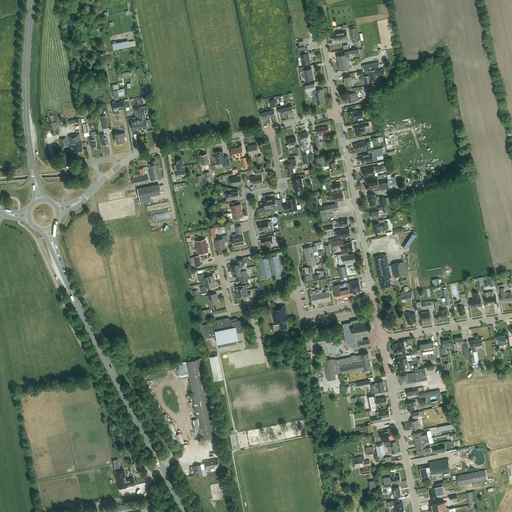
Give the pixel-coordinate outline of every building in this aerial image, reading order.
[(350,29),(352,42),(358,41),(356,28),(350,29)] [(335,41),(348,39),(347,31),(334,34),(334,35),(332,35),(333,40),(335,40),(335,41)] [(129,47),(128,41),(112,44),(113,50),(129,47)] [(348,47),(344,48),(345,55),(338,56),(339,63),(351,61),(349,54),(359,52),(360,58),(364,58),(362,49),(359,49),(359,47),(348,49),(348,47)] [(308,53),(304,54),(303,50),(297,51),(298,58),(301,57),(302,65),(310,63),(308,53)] [(348,65),(347,61),(351,61),(339,63),(340,70),(352,68),(351,64),(348,65)] [(379,61),(362,65),(363,70),(380,66),(379,61)] [(312,69),(307,70),(306,67),(300,68),(301,72),(304,72),(305,80),(314,79),(312,69)] [(380,69),(369,71),(370,77),(381,75),(380,69)] [(351,79),(356,78),(355,72),(350,74),(350,76),(344,78),(346,86),(352,84),(351,79)] [(316,90),(314,82),(305,84),(305,82),(302,82),(305,96),(307,96),(306,92),(316,90)] [(358,90),(363,89),(363,86),(358,87),(350,88),(352,93),(347,94),(349,102),(359,100),(358,93),(359,93),(358,90)] [(323,89),(312,91),(314,98),(316,104),(325,102),(323,89)] [(285,107),(286,113),(293,112),(292,106),(287,107),(286,104),(284,105),(285,107)] [(144,113),(143,107),(134,108),(135,113),(136,117),(132,118),(133,120),(131,120),(132,130),(147,127),(145,118),(144,113)] [(267,111),(268,117),(275,116),(274,110),(269,111),(268,108),(266,109),(267,111)] [(364,117),(362,110),(356,111),(356,110),(348,111),(350,121),(358,119),(358,118),(364,117)] [(364,123),(364,126),(354,128),(356,136),(366,133),(365,127),(370,126),(369,122),(364,123)] [(88,135),(88,136),(89,143),(90,143),(90,147),(96,146),(95,139),(95,135),(92,136),(92,135),(96,134),(95,131),(91,132),(91,134),(88,135)] [(124,137),(126,136),(125,132),(115,134),(116,143),(125,141),(124,137)] [(302,141),(302,143),(300,143),(301,145),(300,146),(301,148),(303,147),(304,150),(308,149),(307,145),(309,145),(308,139),(309,139),(307,132),(306,132),(304,132),(304,133),(300,134),(302,141)] [(81,146),(82,146),(79,134),(68,136),(71,152),(73,151),(74,155),(78,154),(78,152),(82,151),(81,146)] [(68,147),(66,137),(59,138),(62,148),(68,147)] [(289,145),(297,143),(296,137),(288,139),(289,145)] [(355,150),(356,151),(371,148),(373,147),(372,141),(365,142),(365,141),(357,142),(358,144),(354,144),(355,148),(354,148),(355,150)] [(258,163),(263,162),(262,156),(259,156),(258,153),(257,145),(248,146),(250,154),(256,153),(257,157),(256,157),(258,163)] [(233,157),(244,155),(242,147),(232,149),(233,153),(232,153),(233,157)] [(368,154),(361,155),(360,156),(361,163),(363,163),(367,162),(374,160),(378,160),(377,157),(383,155),(382,148),(368,151),(368,154)] [(223,166),(230,165),(228,156),(224,157),(223,151),(214,152),(217,164),(223,163),(223,166)] [(200,155),(202,164),(202,168),(205,168),(204,164),(209,163),(208,158),(208,159),(207,154),(200,155)] [(247,157),(241,158),(243,168),(249,167),(247,157)] [(292,166),(296,165),(295,158),(289,160),(289,164),(285,164),(285,168),(286,168),(287,174),(294,173),(292,166)] [(177,171),(184,170),(183,164),(182,164),(181,159),(176,160),(177,164),(176,164),(177,171)] [(152,181),(160,179),(158,165),(156,165),(155,161),(152,161),(152,163),(148,164),(152,181)] [(324,162),(324,163),(322,164),(322,167),(325,166),(325,168),(330,168),(331,171),(337,169),(335,162),(330,163),(329,161),(324,162)] [(374,172),(385,170),(384,164),(373,166),(363,169),(364,176),(375,174),(374,172)] [(242,184),(240,174),(237,174),(237,177),(231,178),(232,185),(242,184)] [(133,186),(149,183),(147,175),(131,179),(133,186)] [(251,177),(253,185),(263,183),(262,175),(251,177)] [(295,191),(303,189),(301,178),(292,179),(295,191)] [(380,190),(390,188),(392,188),(390,181),(388,181),(388,180),(379,181),(378,178),(366,181),(367,184),(365,185),(366,189),(379,187),(380,190)] [(325,182),(322,183),(323,189),(332,187),(333,190),(342,189),(340,182),(332,184),(331,181),(325,182)] [(186,187),(186,182),(173,184),(174,191),(179,191),(179,188),(186,187)] [(162,184),(140,187),(142,203),(154,201),(153,195),(163,193),(162,184)] [(235,198),(239,197),(238,192),(235,192),(226,193),(227,200),(235,199),(235,198)] [(334,194),(334,195),(327,196),(327,201),(330,200),(330,201),(335,200),(335,201),(344,200),(344,199),(344,198),(343,197),(343,193),(334,194)] [(389,197),(387,197),(380,199),(379,196),(377,196),(376,194),(375,194),(369,195),(370,201),(369,201),(369,204),(370,204),(370,205),(377,204),(377,202),(380,201),(381,205),(391,204),(389,197)] [(269,199),(271,208),(277,207),(276,205),(279,205),(278,200),(276,200),(275,198),(269,199)] [(266,209),(271,208),(269,199),(264,200),(264,203),(260,203),(261,209),(259,209),(260,213),(266,212),(266,209)] [(297,209),(295,199),(288,200),(288,204),(284,205),(285,211),(290,210),(290,211),(297,209)] [(320,206),(321,213),(339,209),(338,203),(320,206)] [(387,206),(382,207),(377,208),(378,211),(371,212),(372,218),(380,216),(379,213),(388,212),(387,206)] [(243,216),(242,210),(232,212),(233,218),(232,218),(232,221),(236,221),(235,218),(243,216)] [(384,219),(379,220),(379,223),(374,224),(375,232),(381,231),(381,230),(386,230),(384,219)] [(271,221),(268,222),(268,221),(259,223),(260,230),(267,229),(268,232),(273,231),(271,221)] [(240,245),(245,244),(241,226),(236,227),(237,234),(240,233),(240,236),(232,238),(234,246),(240,244),(240,245)] [(333,242),(341,241),(341,237),(350,235),(349,229),(336,231),(337,238),(332,238),(333,242)] [(263,244),(266,244),(267,246),(268,246),(271,246),(271,245),(271,243),(273,242),(272,236),(275,236),(274,232),(268,233),(269,237),(262,238),(263,244)] [(404,247),(420,239),(418,234),(401,242),(404,247)] [(225,242),(228,241),(227,235),(222,236),(222,238),(215,240),(216,243),(215,243),(216,250),(226,248),(225,242)] [(198,254),(200,253),(208,251),(205,239),(196,241),(197,246),(196,247),(196,249),(196,251),(197,253),(198,253),(198,254)] [(340,249),(342,248),(342,251),(353,249),(352,242),(344,244),(343,240),(341,241),(333,242),(334,249),(339,248),(340,249)] [(354,254),(346,255),(346,253),(338,254),(339,264),(344,263),(355,261),(354,254)] [(390,278),(391,278),(387,254),(374,257),(378,277),(379,277),(381,287),(391,285),(390,278)] [(194,267),(201,265),(199,255),(190,257),(192,264),(193,266),(194,267)] [(306,258),(307,266),(307,267),(317,265),(316,264),(316,261),(320,260),(319,255),(315,256),(306,258)] [(272,274),(280,273),(276,256),(259,259),(263,277),(272,275),(272,274)] [(231,265),(232,271),(241,269),(243,268),(243,266),(245,266),(243,259),(237,260),(238,264),(231,265)] [(391,264),(394,277),(406,274),(404,261),(391,264)] [(307,267),(307,266),(304,267),(306,273),(315,271),(314,268),(318,267),(318,264),(316,264),(317,265),(307,267)] [(348,276),(346,266),(338,267),(340,278),(348,276)] [(241,280),(248,278),(247,270),(242,271),(241,269),(232,271),(233,276),(240,275),(241,280)] [(315,271),(306,273),(307,280),(320,277),(320,274),(316,275),(315,271)] [(201,280),(202,283),(214,281),(213,275),(205,277),(204,274),(198,275),(199,281),(201,280)] [(356,291),(361,290),(358,280),(333,286),(334,292),(336,299),(357,294),(356,291)] [(214,281),(202,283),(203,287),(200,287),(202,293),(208,292),(207,288),(215,286),(214,281)] [(236,287),(237,292),(247,290),(246,287),(250,286),(249,284),(245,285),(236,287)] [(505,293),(505,287),(504,284),(497,285),(498,290),(500,289),(501,295),(502,302),(511,299),(511,296),(511,291),(506,292),(505,293)] [(323,292),(325,302),(331,300),(328,287),(325,288),(326,292),(323,292)] [(316,290),(316,294),(318,303),(325,302),(323,292),(319,293),(318,289),(316,290)] [(443,290),(446,304),(451,303),(450,297),(449,297),(448,289),(443,290)] [(318,303),(316,294),(313,294),(312,290),(309,291),(312,304),(318,303)] [(479,298),(478,294),(478,291),(473,292),(474,299),(470,300),(471,307),(482,305),(480,298),(479,298)] [(490,303),(497,302),(496,295),(494,295),(493,291),(489,292),(490,296),(489,296),(488,292),(484,293),(485,297),(486,304),(490,304),(490,303)] [(210,309),(219,307),(218,301),(217,293),(207,295),(210,309)] [(465,306),(467,305),(465,293),(460,294),(461,301),(460,302),(459,303),(460,305),(457,306),(458,310),(459,310),(459,314),(465,313),(464,308),(465,308),(465,306)] [(286,320),(288,320),(285,305),(271,308),(275,325),(280,324),(281,330),(288,329),(286,320)] [(439,318),(448,316),(447,309),(438,310),(439,318)] [(422,321),(431,319),(429,311),(421,312),(422,321)] [(414,322),(414,321),(416,321),(415,313),(407,314),(408,323),(414,322)] [(227,317),(216,320),(217,322),(203,325),(206,339),(216,336),(218,347),(237,343),(236,340),(239,339),(237,333),(242,332),(245,327),(244,323),(240,320),(238,320),(237,318),(230,319),(230,318),(228,317),(227,317)] [(347,344),(350,343),(351,348),(359,347),(370,345),(369,343),(371,343),(370,341),(369,341),(369,339),(363,341),(362,335),(372,333),(372,328),(372,326),(371,326),(370,321),(359,324),(358,320),(351,321),(351,323),(343,324),(347,344)] [(499,345),(506,344),(506,340),(505,335),(497,336),(498,341),(499,341),(499,345)] [(456,338),(457,344),(457,347),(462,346),(463,349),(468,348),(467,341),(464,342),(463,337),(456,338)] [(443,341),(443,342),(442,342),(443,347),(441,348),(442,355),(447,354),(446,348),(451,347),(450,339),(443,341)] [(474,340),(470,341),(472,350),(469,350),(470,357),(472,357),(473,367),(479,366),(479,363),(477,351),(476,351),(475,345),(482,344),(481,339),(474,340)] [(395,355),(406,353),(404,342),(401,343),(400,342),(397,343),(393,344),(394,349),(393,349),(394,352),(395,352),(395,355)] [(426,343),(428,353),(434,352),(434,353),(438,352),(437,347),(434,348),(433,342),(426,343)] [(423,354),(428,353),(426,343),(420,344),(421,350),(418,350),(419,355),(423,354)] [(364,369),(371,368),(368,353),(355,355),(352,355),(352,356),(335,360),(335,359),(332,360),(332,359),(323,360),(328,380),(336,379),(335,374),(343,373),(364,369)] [(218,355),(209,357),(214,381),(223,379),(218,355)] [(214,438),(198,359),(185,362),(201,440),(214,438)] [(407,374),(407,373),(398,374),(399,378),(401,385),(409,383),(409,382),(427,379),(425,368),(415,370),(415,372),(407,374)] [(373,393),(385,390),(383,381),(376,382),(376,384),(371,385),(373,393)] [(387,403),(386,397),(376,399),(375,396),(369,397),(370,404),(369,404),(370,410),(378,408),(377,405),(379,405),(387,403)] [(408,409),(408,410),(415,409),(414,405),(416,405),(415,402),(413,402),(407,403),(407,407),(407,409),(408,409)] [(109,415),(110,419),(113,419),(112,412),(108,413),(108,409),(104,409),(106,416),(109,415)] [(390,415),(389,410),(380,411),(380,412),(377,413),(377,417),(371,418),(372,422),(382,420),(382,417),(390,415)] [(424,411),(419,412),(412,413),(413,418),(413,417),(414,420),(410,421),(411,422),(410,422),(410,423),(411,423),(412,429),(419,427),(418,420),(417,420),(417,417),(425,415),(424,411)] [(393,435),(394,434),(393,433),(392,432),(392,428),(380,431),(382,442),(394,439),(393,435)] [(413,437),(415,437),(415,441),(429,438),(427,431),(414,433),(414,434),(413,435),(413,437)] [(417,447),(430,445),(430,444),(429,445),(429,442),(432,442),(431,438),(429,438),(415,441),(417,447)] [(398,452),(396,442),(385,444),(386,447),(391,446),(392,453),(398,452)] [(382,444),(376,445),(377,453),(378,456),(385,455),(384,448),(383,445),(382,445),(382,444)] [(430,445),(417,447),(418,454),(431,452),(430,445)] [(374,446),(366,447),(367,455),(375,454),(374,446)] [(364,469),(368,468),(368,465),(370,464),(370,461),(363,461),(363,457),(352,459),(354,468),(359,467),(360,468),(364,467),(364,469)] [(432,475),(435,474),(435,476),(433,476),(434,481),(438,480),(436,473),(450,470),(448,458),(429,462),(431,469),(427,470),(426,467),(421,468),(422,474),(421,474),(421,476),(422,476),(422,477),(428,476),(428,474),(432,474),(432,475)] [(214,466),(219,466),(218,460),(216,460),(216,459),(203,461),(205,470),(214,468),(214,466)] [(191,468),(188,468),(190,477),(194,477),(196,487),(211,485),(209,470),(200,471),(198,463),(191,465),(191,468)] [(127,486),(134,485),(133,478),(126,480),(123,469),(118,470),(119,474),(115,475),(118,488),(127,486)] [(488,480),(486,470),(456,475),(458,486),(488,480)] [(390,477),(390,479),(388,479),(389,484),(385,485),(385,488),(391,487),(391,483),(393,483),(401,481),(400,475),(395,476),(395,473),(391,474),(392,477),(390,477)] [(394,498),(401,496),(399,487),(392,489),(393,494),(394,494),(394,498)] [(438,494),(440,494),(440,489),(437,490),(436,488),(429,489),(430,497),(438,496),(438,494)] [(399,500),(392,501),(384,503),(385,507),(395,505),(395,511),(403,511),(403,507),(402,502),(399,503),(399,500)] [(432,505),(433,510),(446,508),(445,502),(432,505)]
